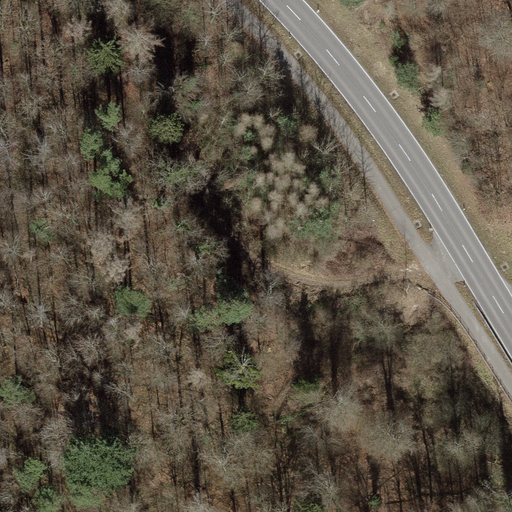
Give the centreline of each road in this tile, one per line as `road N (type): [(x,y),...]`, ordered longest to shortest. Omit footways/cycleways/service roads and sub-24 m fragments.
road 1 (secondary): [(276,0),(337,59),(511,306)]
road 2 (track): [(511,307),(430,265),(322,289),(264,271),(224,222)]
